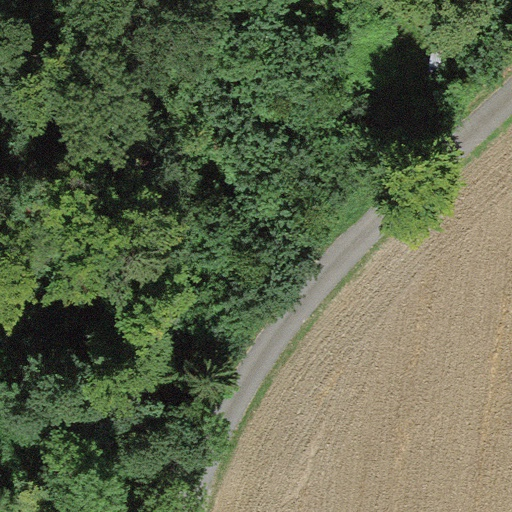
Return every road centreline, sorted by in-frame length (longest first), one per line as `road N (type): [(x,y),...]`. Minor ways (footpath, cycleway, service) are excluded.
road 1 (unclassified): [(511,78),(447,129),(305,278),(196,448),(173,511)]
road 2 (track): [(431,0),(410,167)]
